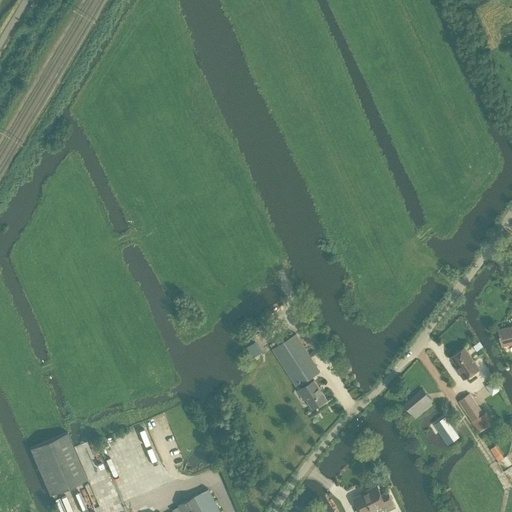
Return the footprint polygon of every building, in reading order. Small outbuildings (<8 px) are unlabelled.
[(511,325),(498,329),(502,346),(511,343),(511,325)] [(320,372),(296,333),(272,348),(297,387),(302,384),(303,386),(298,389),(304,399),(306,397),(313,408),(327,399),(314,379),(307,383),(306,381),(320,372)] [(476,351),(482,347),(483,346),(480,341),(479,341),(473,346),(476,351)] [(465,347),(451,356),(461,370),(458,371),(463,378),(479,367),(465,347)] [(404,404),(415,418),(434,402),(423,388),(404,404)] [(483,413),(484,413),(470,393),(458,401),(472,420),(471,421),(479,431),(490,424),(483,413)] [(449,425),(450,424),(445,417),(434,424),(447,443),(457,436),(449,425)] [(67,432),(29,448),(50,495),(87,479),(67,432)] [(386,511),(395,507),(388,491),(381,495),(377,485),(367,490),(367,491),(354,498),(359,508),(361,507),(363,511),(366,511),(383,504),(386,511)] [(219,511),(217,506),(208,488),(177,504),(181,511),(219,511)]
